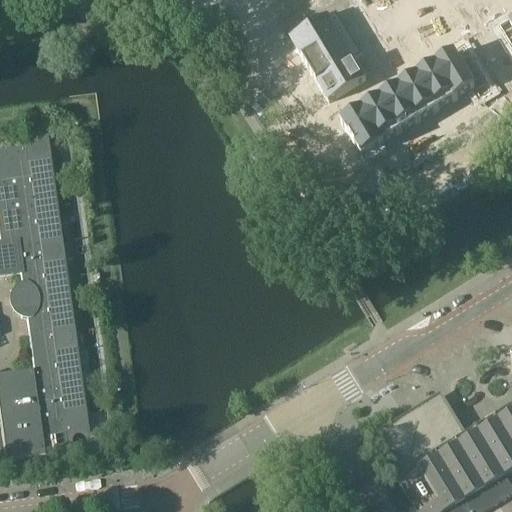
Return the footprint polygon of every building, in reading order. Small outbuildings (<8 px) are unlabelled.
[(366,15),(357,20),(361,27),(370,22),(366,15)] [(323,21),(288,42),(289,43),(301,63),(336,42),(323,22),(323,21)] [(370,22),(361,27),(365,34),(374,29),(370,22)] [(508,22),(498,28),(502,34),(511,28),(508,22)] [(511,28),(502,34),(506,40),(511,36),(511,28)] [(336,42),(301,63),(314,84),(348,63),(336,42)] [(382,42),(374,47),(378,54),(386,49),(382,42)] [(464,55),(454,61),(458,67),(468,61),(464,55)] [(454,61),(435,72),(456,107),(475,95),(474,93),(470,86),(466,80),(462,74),(458,67),(454,61)] [(468,61),(458,67),(462,74),(472,67),(468,61)] [(348,63),(314,84),(326,104),(327,105),(361,85),(361,84),(348,63)] [(472,68),(462,74),(466,80),(476,74),(472,68)] [(435,72),(416,84),(437,118),(456,107),(435,72)] [(476,74),(466,80),(470,86),(479,80),(476,74)] [(480,81),(470,87),(474,93),(483,87),(480,81)] [(416,84),(398,95),(419,129),(437,118),(416,84)] [(484,87),(474,93),(475,95),(478,99),(487,93),(484,87)] [(396,91),(377,103),(398,137),(417,126),(396,91)] [(377,103),(359,114),(380,148),(398,137),(377,103)] [(340,125),(339,126),(360,160),(361,159),(380,148),(359,114),(340,125)] [(68,435),(87,433),(68,295),(50,160),(30,163),(28,144),(0,147),(0,276),(20,274),(21,285),(16,287),(17,295),(13,296),(14,303),(15,311),(19,311),(20,318),(26,320),(34,373),(0,377),(0,425),(5,464),(43,458),(71,454),(68,435)] [(511,473),(511,412),(457,446),(438,413),(398,437),(391,426),(370,438),(415,511),(487,511),(511,497),(511,489),(505,478),(511,473)]
